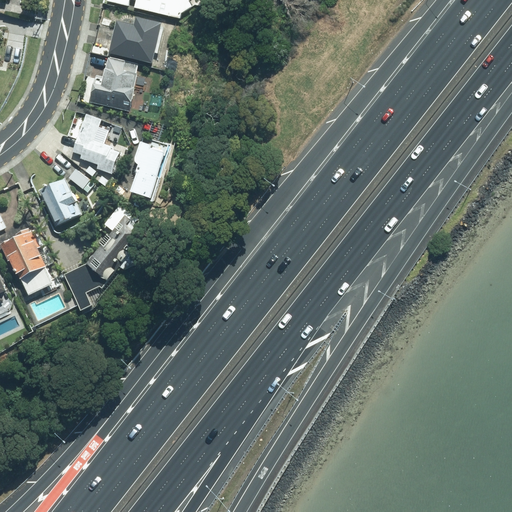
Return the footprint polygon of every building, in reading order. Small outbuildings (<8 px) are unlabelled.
[(110,0),(110,1),(130,6),(132,0),(139,0),(137,8),(183,19),(184,14),(195,6),(192,2),(192,0),(110,0)] [(139,26),(120,21),(113,53),(156,64),(166,24),(140,18),(139,26)] [(128,63),(111,59),(107,77),(99,75),(93,103),(134,112),(139,89),(137,88),(140,74),(139,74),(140,69),(128,66),(128,63)] [(104,120),(88,115),(75,153),(84,156),(83,159),(101,165),(100,169),(115,174),(122,153),(113,150),(114,147),(96,141),(104,120)] [(178,148),(148,138),(137,170),(138,174),(141,177),(135,195),(155,202),(167,167),(171,169),(178,148)] [(81,168),(72,178),(86,190),(94,179),(81,168)] [(68,180),(43,192),(59,226),(84,214),(79,203),(81,202),(77,192),(74,193),(68,180)] [(141,219),(123,205),(107,225),(115,231),(90,263),(67,274),(84,311),(95,305),(89,293),(103,287),(106,288),(112,280),(150,232),(138,223),(141,219)] [(0,232),(9,228),(2,214),(0,215),(0,232)] [(40,238),(36,231),(33,233),(31,229),(19,235),(20,239),(14,242),(13,240),(3,245),(11,261),(14,259),(32,296),(58,284),(50,267),(51,267),(46,256),(38,239),(40,238)] [(0,315),(11,311),(13,304),(8,292),(11,291),(0,267),(0,315)]
